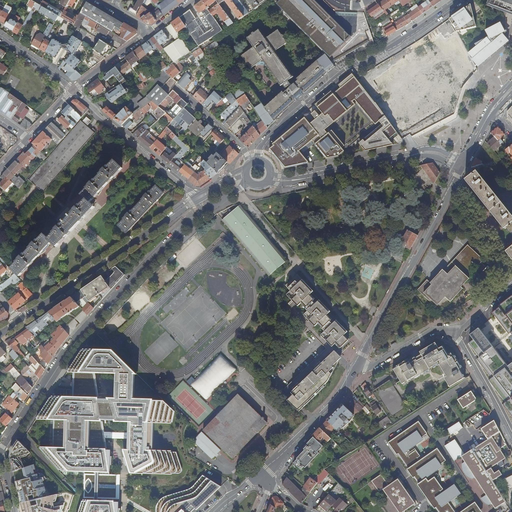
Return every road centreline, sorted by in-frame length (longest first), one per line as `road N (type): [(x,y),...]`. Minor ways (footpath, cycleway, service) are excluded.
road 1 (tertiary): [(249,181),(190,222),(88,324),(2,458)]
road 2 (secondary): [(457,0),(304,103),(264,143),(259,160)]
road 3 (secondary): [(196,198),(18,321)]
road 4 (secondary): [(357,365),(455,183)]
road 5 (tertiary): [(268,178),(293,180),(426,151),(462,166)]
road 6 (residential): [(196,198),(72,89)]
road 7 (secondary): [(262,472),(337,400),(357,365)]
